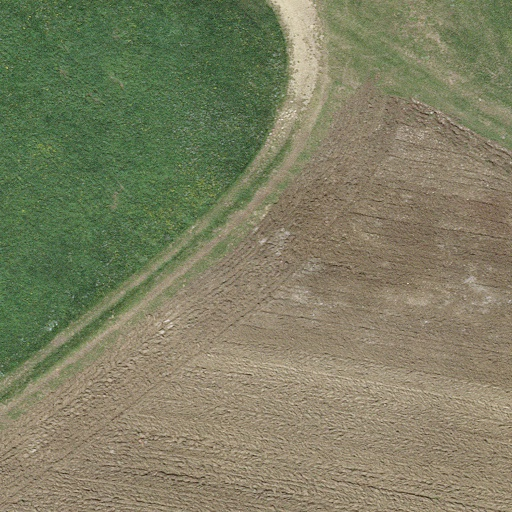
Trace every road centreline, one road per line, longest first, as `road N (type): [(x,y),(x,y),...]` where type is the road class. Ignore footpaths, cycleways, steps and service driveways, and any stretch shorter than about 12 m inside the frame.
road 1 (track): [(307,23),(309,71),(295,117),(240,197),(0,390)]
road 2 (track): [(511,144),(307,23)]
